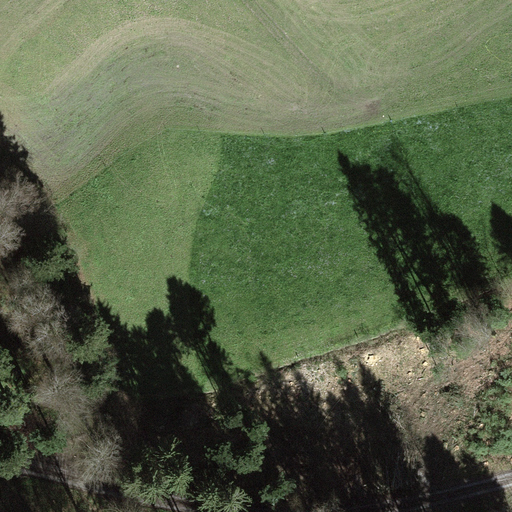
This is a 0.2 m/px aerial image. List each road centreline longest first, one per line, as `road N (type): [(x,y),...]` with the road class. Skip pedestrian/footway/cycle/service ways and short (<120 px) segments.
road 1 (track): [(0,461),(240,511)]
road 2 (track): [(373,511),(511,483)]
